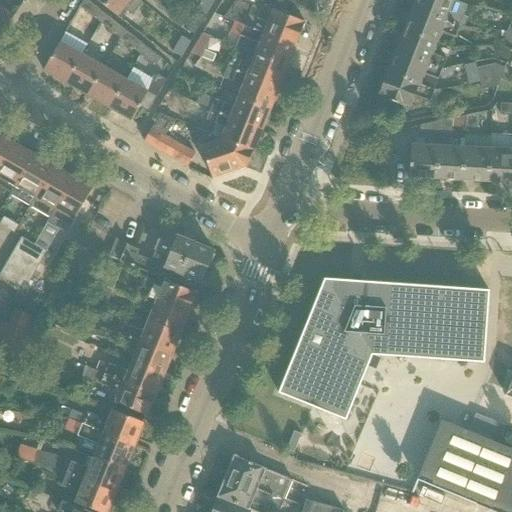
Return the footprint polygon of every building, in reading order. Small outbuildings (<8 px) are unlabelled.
[(87,0),(80,8),(96,20),(102,13),(87,0)] [(135,0),(96,0),(108,9),(121,20),(127,12),(133,16),(143,3),(138,0),(137,0),(137,1),(135,0)] [(202,0),(196,11),(206,16),(215,0),(202,0)] [(416,0),(413,9),(459,28),(464,29),(468,21),(463,19),(468,7),(453,1),(450,0),(416,0)] [(248,15),(244,26),(295,47),(305,23),(286,16),(274,11),(262,6),(261,8),(252,4),(248,15)] [(0,8),(0,39),(14,16),(0,8)] [(413,9),(404,32),(436,44),(440,33),(455,39),(459,28),(413,9)] [(105,16),(99,23),(115,36),(121,28),(105,16)] [(193,18),(186,30),(195,36),(202,23),(193,18)] [(239,37),(236,47),(256,55),(288,68),(294,53),(293,53),(295,47),(244,26),(239,37)] [(126,32),(120,40),(135,51),(141,44),(126,32)] [(404,32),(395,53),(442,72),(447,61),(432,55),(436,44),(404,32)] [(511,35),(506,33),(502,43),(511,46),(511,35)] [(202,34),(190,53),(201,57),(210,37),(202,34)] [(182,37),(172,53),(180,58),(190,42),(182,37)] [(43,71),(67,85),(83,56),(60,42),(43,71)] [(501,46),(496,57),(507,61),(511,51),(501,46)] [(141,55),(140,55),(154,66),(160,59),(146,48),(141,55)] [(395,53),(387,75),(419,88),(420,86),(434,92),(439,80),(442,72),(441,72),(395,53)] [(288,68),(256,55),(252,65),(232,57),(227,68),(280,89),(288,68)] [(67,85),(90,98),(106,69),(83,56),(67,85)] [(198,57),(194,68),(223,79),(227,68),(198,57)] [(495,65),(491,66),(495,87),(498,86),(505,69),(495,65)] [(491,66),(477,68),(477,70),(482,90),(495,87),(491,66)] [(243,87),(239,97),(272,110),(280,89),(227,68),(223,79),(243,87)] [(90,98),(111,110),(128,81),(106,69),(90,98)] [(387,75),(379,94),(383,96),(383,99),(405,108),(408,107),(410,108),(415,97),(423,101),(424,107),(443,105),(442,91),(434,92),(420,86),(419,88),(387,75)] [(148,93),(140,108),(148,112),(166,80),(158,76),(148,93)] [(128,81),(111,110),(132,121),(140,108),(148,93),(128,81)] [(200,93),(196,104),(211,110),(215,99),(200,93)] [(215,99),(211,110),(264,131),(272,110),(239,97),(235,107),(215,99)] [(188,104),(185,113),(206,121),(211,110),(196,104),(190,101),(189,102),(188,104)] [(511,105),(500,105),(500,116),(511,116),(511,105)] [(226,129),(222,138),(255,151),(264,131),(211,110),(206,121),(215,125),(226,129)] [(465,116),(465,128),(471,128),(478,129),(479,113),(474,114),(467,116),(466,116),(465,116)] [(144,142),(187,167),(195,154),(166,137),(176,120),(160,114),(144,142)] [(440,121),(439,134),(449,134),(451,134),(452,119),(440,121)] [(420,126),(419,133),(439,134),(440,121),(420,126)] [(215,125),(211,136),(222,140),(222,138),(226,129),(215,125)] [(0,165),(13,143),(0,136),(0,165)] [(221,142),(202,150),(206,162),(212,180),(229,174),(246,168),(253,151),(255,152),(255,151),(222,138),(222,140),(221,142)] [(0,187),(10,194),(15,186),(33,155),(13,143),(0,165),(0,187)] [(409,178),(435,180),(437,147),(410,146),(409,178)] [(435,180),(461,181),(463,148),(437,147),(435,180)] [(461,181),(487,182),(489,150),(463,148),(461,181)] [(487,182),(511,183),(511,150),(489,150),(487,182)] [(10,194),(9,195),(29,207),(35,198),(53,167),(33,155),(15,186),(10,194)] [(35,198),(29,207),(49,218),(54,209),(72,178),(53,167),(35,198)] [(49,218),(46,223),(66,234),(74,220),(74,221),(92,191),(93,191),(93,190),(72,178),(54,209),(49,218)] [(0,223),(0,225),(14,234),(14,232),(18,226),(3,217),(0,223)] [(126,244),(118,262),(159,279),(165,277),(197,290),(207,267),(209,268),(214,254),(212,253),(213,252),(199,246),(163,231),(150,261),(137,255),(139,250),(126,244)] [(21,238),(15,248),(40,263),(46,252),(21,238)] [(115,240),(107,257),(118,262),(126,244),(115,240)] [(15,248),(9,259),(34,273),(40,263),(15,248)] [(9,259),(3,270),(28,284),(34,273),(9,259)] [(112,263),(108,273),(118,277),(122,267),(112,263)] [(3,270),(0,274),(0,282),(17,292),(15,296),(22,300),(30,288),(27,286),(28,284),(3,270)] [(138,289),(134,299),(139,300),(152,300),(187,314),(196,294),(177,286),(164,281),(157,283),(146,279),(142,288),(138,289)] [(324,280),(278,393),(345,421),(372,356),(484,363),(489,291),(356,282),(324,280)] [(102,287),(97,300),(107,303),(112,291),(102,287)] [(152,311),(148,321),(179,334),(187,314),(152,300),(139,300),(133,299),(130,306),(152,311)] [(3,325),(0,328),(0,348),(18,355),(30,325),(32,318),(13,312),(8,325),(4,323),(3,325)] [(122,325),(119,334),(171,355),(179,334),(148,321),(143,333),(122,325)] [(135,352),(131,362),(163,375),(171,355),(119,334),(115,344),(135,352)] [(99,361),(96,371),(102,374),(106,364),(99,361)] [(106,364),(102,374),(155,395),(163,375),(131,362),(127,372),(106,364)] [(85,366),(81,377),(82,377),(98,384),(102,374),(96,371),(85,366)] [(155,395),(102,374),(98,384),(119,392),(114,403),(146,416),(155,395)] [(68,419),(82,424),(85,416),(71,410),(68,419)] [(85,416),(82,424),(134,445),(143,423),(111,410),(107,421),(86,412),(85,416)] [(441,421),(416,481),(494,511),(511,511),(511,450),(497,444),(505,427),(475,415),(468,432),(441,421)] [(83,438),(77,452),(93,458),(109,464),(110,460),(126,466),(134,445),(82,424),(77,436),(83,438)] [(293,432),(286,450),(294,453),(297,444),(301,435),(293,432)] [(34,462),(35,463),(37,463),(63,471),(67,460),(54,454),(38,451),(34,462)] [(231,468),(227,477),(284,501),(292,479),(235,457),(234,459),(233,458),(229,467),(231,468)] [(110,460),(109,464),(93,458),(89,468),(67,460),(63,471),(115,493),(126,466),(110,460)] [(35,463),(32,473),(58,483),(59,481),(63,471),(37,463),(35,463)] [(107,511),(115,493),(63,471),(59,481),(58,483),(58,484),(79,492),(74,503),(97,511),(107,511)] [(219,494),(218,497),(255,511),(256,511),(260,505),(267,508),(268,506),(280,511),(284,501),(227,477),(224,485),(222,484),(218,494),(219,494)] [(255,511),(218,497),(212,511),(255,511)] [(85,511),(52,499),(48,510),(54,511),(85,511)] [(305,501),(301,511),(315,511),(318,504),(305,501)]
